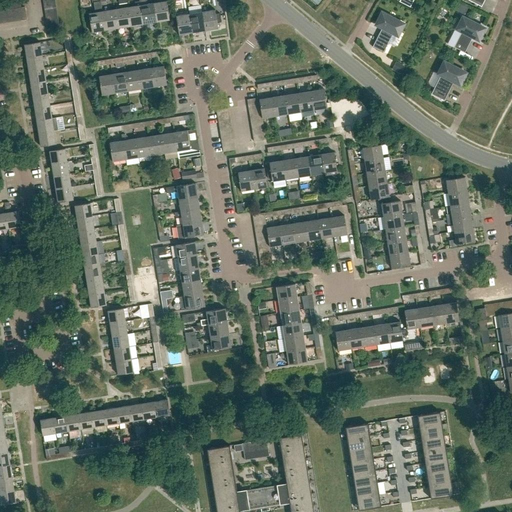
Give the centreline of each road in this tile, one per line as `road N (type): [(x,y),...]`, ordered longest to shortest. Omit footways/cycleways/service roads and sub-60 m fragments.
road 1 (residential): [(503,258),(348,285),(320,268),(230,281),(201,106),(282,8)]
road 2 (residential): [(36,326),(49,324),(48,316),(18,157),(0,123)]
road 3 (residential): [(447,140),(506,0)]
road 4 (unclassified): [(342,56),(447,140)]
